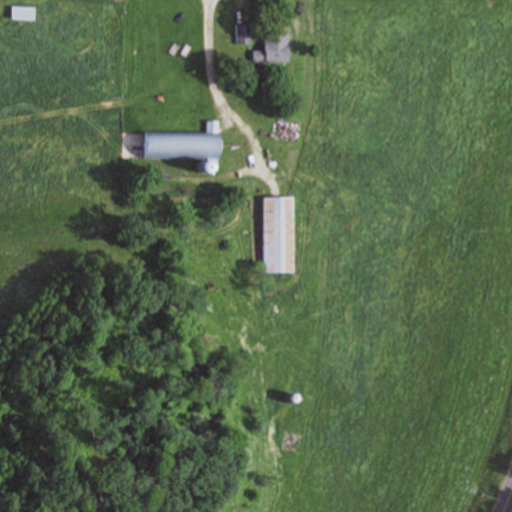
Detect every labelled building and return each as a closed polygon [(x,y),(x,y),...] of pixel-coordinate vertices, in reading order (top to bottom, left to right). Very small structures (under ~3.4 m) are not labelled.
[(13,19),(37,19),(37,5),(13,5),(13,19)] [(252,23),(236,23),(236,45),(252,45),(252,23)] [(291,27),(263,27),(263,60),(291,60),(291,27)] [(229,158),(229,133),(218,132),(219,120),(206,120),(206,131),(144,131),(144,158),(229,158)] [(267,271),(299,271),(299,195),(267,195),(267,271)]
